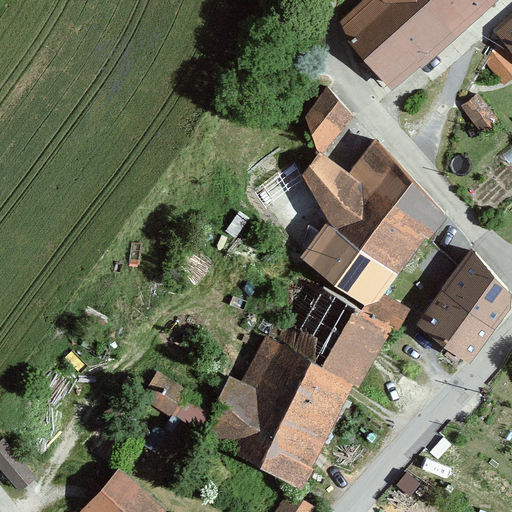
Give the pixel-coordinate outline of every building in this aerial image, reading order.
[(496,0),(367,0),(336,27),(390,90),(496,0)] [(353,111),(327,87),(301,115),(327,138),(353,111)] [(483,91),(466,97),(476,126),(493,120),(483,91)] [(443,209),(374,135),(352,164),(319,139),(299,166),(334,215),(307,250),(372,299),(443,209)] [(511,292),(511,284),(471,251),(422,311),(467,347),(511,292)] [(274,337),(263,333),(210,432),(302,482),(351,376),(358,380),(392,319),(310,273),(274,337)] [(159,367),(144,395),(203,427),(214,407),(191,395),(196,386),(159,367)] [(45,477),(13,442),(0,454),(0,457),(30,490),(45,477)] [(171,511),(119,466),(78,511),(171,511)] [(412,509),(431,485),(410,468),(391,492),(412,509)] [(311,511),(320,500),(291,481),(271,511),(273,511),(311,511)]
